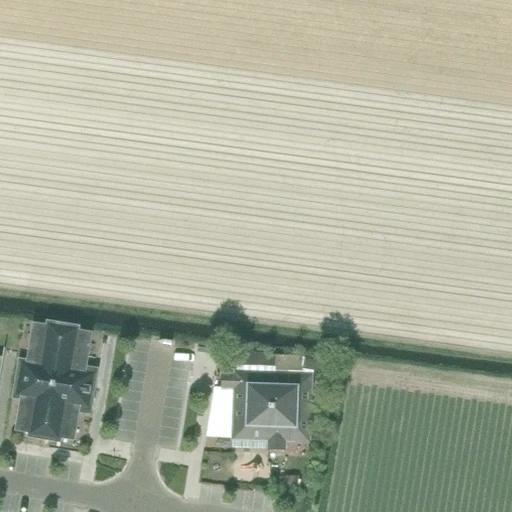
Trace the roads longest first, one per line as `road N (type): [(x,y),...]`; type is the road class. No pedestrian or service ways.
road 1 (residential): [(137,503),(165,349)]
road 2 (residential): [(137,503),(0,481)]
